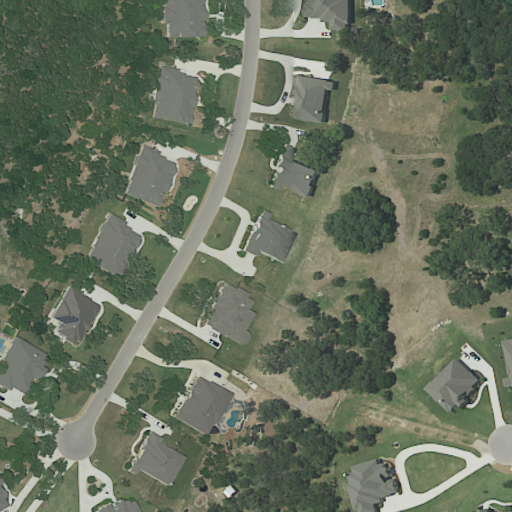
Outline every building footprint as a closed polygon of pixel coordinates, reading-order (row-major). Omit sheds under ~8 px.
[(201,37),(199,0),(160,0),(162,39),(201,37)] [(307,0),(308,2),(306,2),(305,17),(324,18),(324,22),(332,23),(332,30),(349,31),(350,0),(307,0)] [(187,125),(195,75),(157,69),(149,119),(187,125)] [(290,119),(324,123),(329,90),(335,91),(336,81),(295,76),(290,119)] [(277,185),(309,197),(319,171),(291,161),(295,150),(282,145),(267,187),(275,191),(277,185)] [(156,208),(174,161),(138,148),(121,195),(156,208)] [(294,234),(265,220),(268,215),(258,210),(240,251),(253,258),(255,254),(280,265),(294,234)] [(118,277),(138,232),(103,217),(83,261),(118,277)] [(240,345),(245,334),(240,332),(249,314),(244,311),(250,298),(219,284),(200,327),(240,345)] [(48,318),(57,323),(51,334),(74,346),(96,304),(64,287),(48,318)] [(44,356),(13,338),(0,360),(0,385),(19,396),(29,378),(34,381),(41,369),(38,367),(44,356)] [(482,382),(458,358),(428,390),(452,413),(482,382)] [(170,417),(203,436),(227,395),(195,376),(170,417)] [(136,470),(163,487),(181,458),(157,443),(159,440),(148,432),(124,470),(133,476),(136,470)] [(347,468),(360,511),(378,511),(375,502),(400,494),(391,464),(382,467),(380,459),(347,468)] [(92,511),(136,511),(132,502),(123,505),(120,499),(92,511)]
